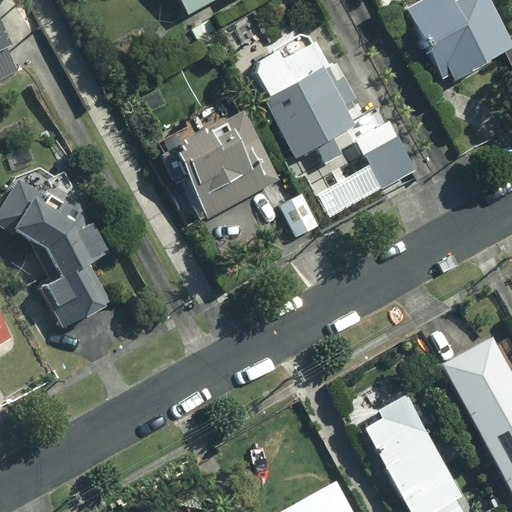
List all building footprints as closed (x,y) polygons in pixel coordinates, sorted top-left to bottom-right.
[(167,0),(175,14),(200,0),(167,0)] [(437,0),(407,0),(394,7),(435,77),(442,73),(446,78),(500,46),(511,65),(511,28),(495,38),(472,0),(443,0),(439,2),(437,0)] [(203,20),(188,29),(197,46),(213,36),(203,20)] [(248,58),(244,72),(258,97),(254,99),(285,156),(308,143),(319,162),(333,154),(323,135),(342,124),(331,105),(343,98),(323,62),(317,65),(302,38),(289,35),(248,58)] [(0,63),(12,56),(1,38),(0,38),(0,63)] [(403,160),(368,102),(348,114),(383,172),(403,160)] [(269,178),(230,110),(190,131),(183,129),(163,141),(161,149),(151,155),(168,183),(177,177),(200,218),(269,178)] [(98,251),(75,209),(53,196),(49,204),(8,180),(0,193),(0,229),(22,242),(44,281),(33,287),(55,326),(102,300),(80,261),(98,251)] [(310,226),(294,194),(273,205),(289,236),(310,226)] [(430,364),(472,439),(511,416),(511,401),(476,338),(430,364)] [(355,429),(402,511),(454,511),(446,499),(450,497),(393,397),(369,411),(373,419),(355,429)] [(511,416),(472,439),(506,500),(511,496),(511,416)] [(342,511),(327,484),(276,511),(342,511)]
